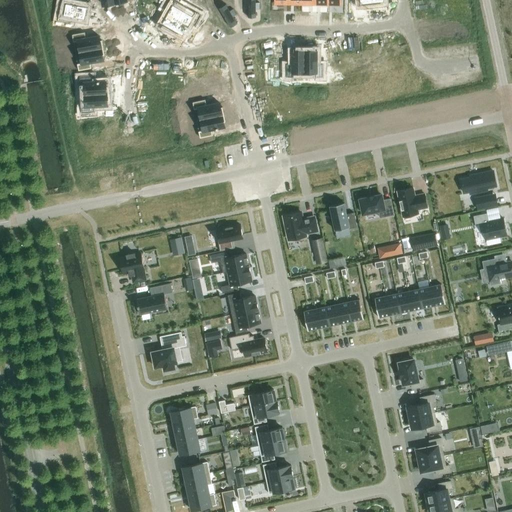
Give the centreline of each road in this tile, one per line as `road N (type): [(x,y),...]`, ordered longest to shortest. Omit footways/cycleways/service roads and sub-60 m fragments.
road 1 (residential): [(230,39),(407,25),(428,67),(472,64)]
road 2 (residential): [(258,169),(511,115)]
road 3 (residential): [(299,366),(258,169)]
road 4 (tertiary): [(0,316),(41,511)]
road 5 (residential): [(299,366),(138,399)]
road 6 (residential): [(365,351),(393,487)]
road 7 (residential): [(328,500),(299,366)]
road 8 (residential): [(258,169),(230,39)]
